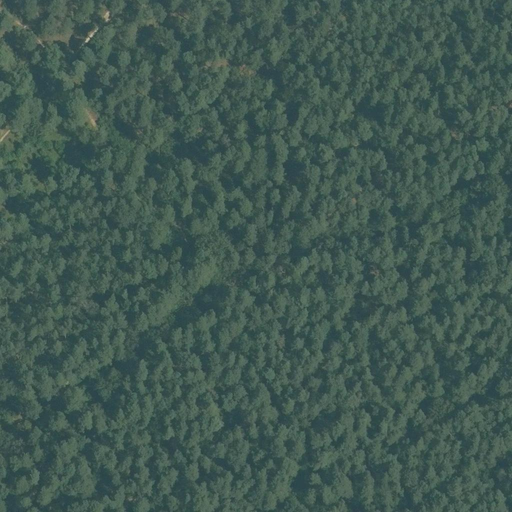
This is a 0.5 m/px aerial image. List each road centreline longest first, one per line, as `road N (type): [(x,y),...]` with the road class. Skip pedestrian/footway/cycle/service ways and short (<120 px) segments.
road 1 (track): [(511,240),(126,504),(64,453),(0,495)]
road 2 (track): [(0,127),(45,92),(122,0)]
